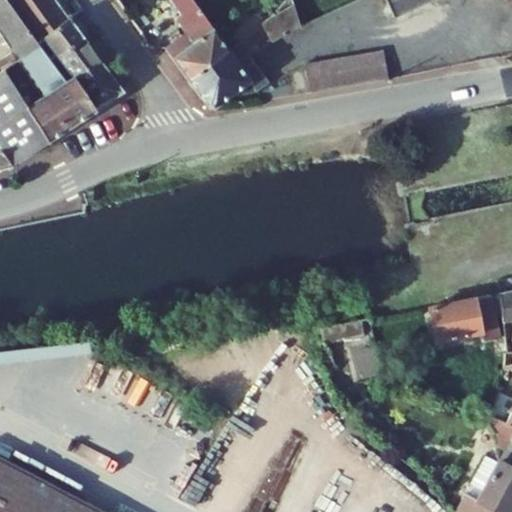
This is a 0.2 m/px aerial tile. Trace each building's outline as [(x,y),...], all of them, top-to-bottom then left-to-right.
[(55,0),(0,0),(0,29),(19,59),(39,46),(32,36),(44,27),(48,33),(69,18),(55,0)] [(188,33),(164,48),(186,79),(227,49),(193,0),(171,0),(183,16),(176,20),(188,33)] [(384,0),(393,18),(434,0),(384,0)] [(83,37),(69,18),(48,33),(44,27),(32,36),(39,46),(50,61),(83,37)] [(123,92),(83,37),(50,61),(66,82),(74,78),(95,110),(123,92)] [(186,79),(213,110),(251,82),(256,90),(269,84),(239,43),(227,49),(186,79)] [(42,97),(26,107),(49,141),(95,110),(74,78),(66,82),(50,61),(39,46),(19,59),(42,97)] [(383,51),(303,64),(311,92),(388,78),(383,51)] [(26,107),(3,70),(0,71),(0,150),(11,165),(49,141),(26,107)] [(0,167),(11,165),(0,150),(0,167)] [(511,290),(500,294),(502,313),(504,321),(511,319),(511,290)] [(500,294),(491,295),(495,315),(502,313),(500,294)] [(491,295),(429,307),(435,341),(481,332),(483,342),(500,338),(495,315),(491,295)] [(364,334),(361,320),(321,327),(324,342),(364,334)] [(505,450),(511,436),(511,425),(506,423),(498,438),(505,450)] [(510,511),(511,510),(511,436),(505,450),(498,462),(485,455),(470,484),(483,491),(478,501),(499,511),(510,511)] [(105,511),(0,456),(0,511),(105,511)] [(460,511),(499,511),(478,501),(465,494),(457,510),(460,511)]
